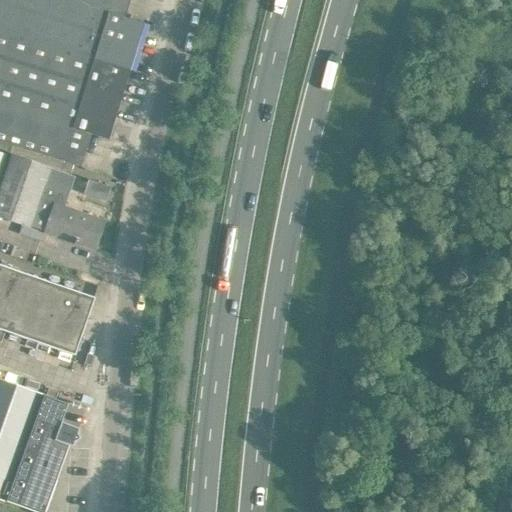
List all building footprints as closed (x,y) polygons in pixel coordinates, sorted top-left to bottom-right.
[(0,0),(0,29),(94,58),(130,69),(144,22),(137,20),(139,15),(125,11),(128,0),(0,0)] [(0,141),(85,167),(87,158),(90,150),(86,148),(90,133),(73,127),(94,58),(0,29),(0,141)] [(94,58),(73,127),(90,133),(108,139),(122,92),(126,93),(129,82),(126,81),(130,69),(94,58)] [(0,178),(8,155),(0,151),(0,178)] [(75,176),(51,168),(11,154),(0,184),(0,216),(30,227),(31,226),(44,231),(44,232),(68,240),(69,238),(75,240),(73,244),(76,245),(77,243),(94,249),(100,231),(96,230),(100,219),(104,221),(104,220),(64,206),(75,176)] [(83,193),(105,201),(110,186),(88,179),(83,193)] [(0,328),(15,333),(74,354),(83,329),(94,297),(0,264),(0,328)] [(67,403),(0,378),(0,498),(38,511),(44,511),(69,444),(72,445),(74,440),(80,438),(77,432),(79,427),(61,420),(67,403)]
